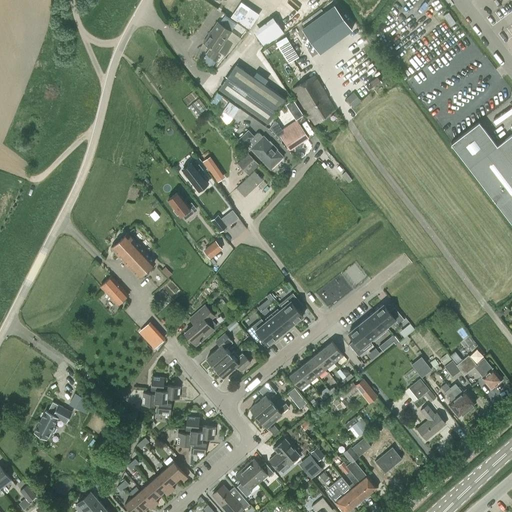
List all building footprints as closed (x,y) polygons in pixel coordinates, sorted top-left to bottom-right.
[(314,0),(279,24),(284,31),(327,2),(325,0),(314,0)] [(230,17),(250,28),(257,14),(237,4),(230,17)] [(352,29),(334,5),(302,28),(319,53),(352,29)] [(264,46),(284,32),(272,16),(252,30),(264,46)] [(217,22),(204,42),(211,47),(206,54),(216,61),(221,53),(217,51),(231,31),(217,22)] [(286,36),(275,43),(288,63),(298,57),(286,36)] [(268,123),(285,98),(236,64),(219,88),(268,123)] [(334,108),(314,75),(292,88),(315,124),(334,108)] [(380,81),(377,77),(366,85),(369,89),(377,83),(380,81)] [(361,101),(353,92),(345,99),(353,108),(361,101)] [(303,115),(293,100),(292,100),(289,95),(284,101),(286,104),(296,120),(297,119),(298,122),(300,122),(305,119),(302,116),(303,115)] [(232,119),(239,108),(229,101),(222,112),(232,119)] [(275,120),(269,128),(281,141),(284,139),(286,142),(291,149),(305,140),(308,138),(302,127),(297,120),(281,130),(275,120)] [(479,121),(451,143),(511,222),(511,133),(497,145),(479,121)] [(253,137),(254,136),(248,130),(238,139),(244,146),(253,137)] [(254,136),(244,146),(249,151),(251,148),(270,168),(282,157),(263,137),(259,132),(257,133),(254,136)] [(249,152),(237,163),(248,174),(259,163),(249,152)] [(207,159),(202,162),(217,182),(221,180),(222,179),(207,159)] [(186,177),(188,176),(198,190),(208,183),(199,172),(202,169),(198,164),(195,167),(192,162),(182,170),(184,172),(183,173),(186,177)] [(255,171),(237,188),(245,195),(262,178),(255,171)] [(348,182),(352,180),(345,171),(342,174),(348,182)] [(177,192),(168,200),(175,209),(173,210),(177,215),(179,214),(180,215),(189,208),(191,210),(195,207),(191,203),(188,205),(177,192)] [(232,210),(226,215),(232,222),(238,218),(232,210)] [(218,216),(212,221),(220,232),(226,227),(221,219),(218,216)] [(128,233),(112,247),(138,277),(154,262),(128,233)] [(210,257),(221,248),(216,242),(205,251),(210,257)] [(168,277),(171,274),(165,267),(162,270),(168,277)] [(128,294),(111,276),(100,286),(117,304),(128,294)] [(261,312),(275,300),(270,293),(266,296),(268,298),(257,307),(261,312)] [(297,309),(302,305),(292,293),(278,304),(281,308),(294,323),(303,316),(297,309)] [(404,319),(394,307),(389,311),(383,304),(374,311),(387,326),(395,319),(398,323),(404,319)] [(196,322),(185,332),(190,338),(194,342),(195,341),(197,344),(209,334),(207,332),(216,324),(211,318),(214,316),(205,305),(192,317),(196,322)] [(294,323),(281,308),(273,315),(285,330),(294,323)] [(498,316),(503,312),(500,308),(495,311),(498,316)] [(387,326),(374,311),(366,318),(378,333),(387,326)] [(285,330),(273,315),(264,322),(276,338),(285,330)] [(276,338),(264,322),(261,318),(247,329),(257,341),(262,337),(268,344),(276,338)] [(378,333),(366,318),(357,325),(369,340),(378,333)] [(239,324),(235,319),(227,327),(230,331),(239,324)] [(149,323),(139,333),(153,348),(163,338),(149,323)] [(415,329),(410,323),(405,328),(410,333),(415,329)] [(373,344),(369,340),(357,325),(348,333),(354,340),(349,344),(358,356),(373,344)] [(215,367),(230,354),(225,349),(233,342),(225,333),(216,341),(220,346),(207,358),(215,367)] [(382,350),(393,341),(395,344),(399,341),(393,334),(379,346),(382,350)] [(334,362),(343,355),(332,341),(323,348),(334,362)] [(376,347),(368,352),(371,358),(379,353),(376,347)] [(326,368),(334,362),(323,348),(315,355),(326,368)] [(238,356),(234,351),(230,354),(215,367),(223,376),(237,365),(241,370),(250,362),(242,353),(238,356)] [(315,355),(306,361),(318,375),(326,369),(315,355)] [(464,375),(477,365),(468,355),(456,365),(460,370),(464,375)] [(432,369),(421,356),(411,364),(422,377),(432,369)] [(491,388),(502,379),(493,368),(492,369),(491,367),(492,366),(484,357),(478,362),(485,372),(486,371),(488,373),(483,377),(491,388)] [(438,363),(434,359),(430,362),(433,367),(438,363)] [(453,377),(460,370),(456,365),(452,360),(444,366),(453,377)] [(306,361),(298,368),(309,382),(318,375),(306,361)] [(298,368),(289,375),(300,389),(309,382),(298,368)] [(340,369),(336,371),(343,379),(344,379),(346,377),(345,376),(342,371),(340,369)] [(155,389),(163,389),(164,377),(152,376),(151,388),(155,389)] [(375,395),(362,377),(354,383),(368,401),(375,395)] [(430,402),(436,398),(420,378),(408,387),(418,399),(424,394),(430,402)] [(339,393),(343,398),(357,387),(352,382),(339,393)] [(264,396),(273,388),(268,383),(259,390),(264,396)] [(456,383),(450,388),(468,409),(473,405),(473,404),(476,402),(466,390),(463,392),(456,383)] [(167,389),(167,397),(179,398),(180,386),(168,385),(167,389)] [(256,403),(250,408),(258,417),(274,404),(269,399),(276,392),(273,388),(264,396),(260,399),(259,397),(255,401),(256,403)] [(294,388),(288,393),(299,408),(306,403),(294,388)] [(463,413),(468,409),(450,388),(445,392),(453,401),(450,403),(459,415),(462,413),(463,413)] [(167,389),(163,389),(155,389),(155,393),(155,401),(159,401),(167,401),(167,397),(167,389)] [(155,401),(155,393),(143,392),(142,404),(154,405),(155,401)] [(76,394),(70,405),(85,412),(90,401),(76,394)] [(45,410),(34,432),(46,439),(51,431),(53,432),(54,431),(56,427),(56,426),(54,425),(58,417),(66,422),(72,412),(58,404),(53,401),(48,411),(45,410)] [(171,402),(167,401),(159,401),(158,413),(170,414),(171,402)] [(274,404),(258,417),(267,426),(289,407),(286,403),(278,409),(274,404)] [(428,419),(418,428),(426,439),(446,423),(437,412),(435,414),(427,404),(421,410),(428,419)] [(355,416),(344,425),(348,429),(349,428),(352,426),(359,435),(367,429),(369,427),(358,413),(355,415),(355,416)] [(190,429),(198,429),(200,417),(187,416),(186,428),(190,429)] [(305,430),(312,425),(308,419),(300,425),(305,430)] [(202,429),(202,437),(214,439),(215,426),(203,425),(202,429)] [(274,435),(278,431),(273,425),(269,429),(274,435)] [(202,429),(198,429),(190,429),(190,433),(190,441),(194,441),(202,441),(202,437),(202,429)] [(190,441),(190,433),(178,432),(177,444),(189,445),(190,441)] [(407,435),(392,448),(395,452),(407,467),(412,463),(411,463),(416,458),(409,449),(414,444),(407,435)] [(277,452),(269,459),(279,470),(287,463),(288,465),(300,455),(285,438),(274,448),(277,452)] [(351,448),(359,457),(371,447),(364,438),(351,448)] [(206,442),(202,441),(194,441),(193,453),(205,454),(206,442)] [(324,456),(317,446),(310,452),(317,461),(324,456)] [(351,448),(345,453),(352,462),(354,460),(359,457),(351,448)] [(407,467),(395,452),(389,458),(387,455),(379,462),(387,471),(391,468),(396,475),(402,470),(402,471),(407,467)] [(245,466),(258,482),(267,475),(269,477),(274,472),(265,462),(260,466),(254,458),(245,466)] [(352,462),(347,466),(353,473),(369,493),(377,486),(368,475),(367,475),(354,460),(352,462)] [(173,461),(165,468),(176,481),(180,477),(184,480),(187,477),(173,461)] [(305,470),(311,478),(322,469),(315,461),(305,470)] [(343,462),(339,465),(346,474),(346,473),(349,477),(353,482),(349,485),(351,488),(352,488),(361,500),(369,493),(353,473),(347,466),(343,462)] [(0,486),(10,478),(0,465),(0,486)] [(250,490),(258,482),(245,466),(236,474),(242,482),(237,486),(246,496),(251,492),(250,490)] [(165,468),(157,475),(171,491),(175,488),(172,484),(176,481),(165,468)] [(328,477),(323,472),(319,475),(324,481),(328,477)] [(157,475),(149,482),(160,495),(164,491),(167,494),(171,491),(157,475)] [(353,506),(361,500),(352,488),(351,488),(349,485),(345,488),(338,479),(334,483),(337,487),(353,506)] [(149,482),(141,489),(154,505),(159,502),(156,498),(160,495),(149,482)] [(121,491),(125,487),(121,483),(117,487),(121,491)] [(29,501),(36,496),(27,485),(20,491),(29,501)] [(224,485),(212,494),(227,511),(232,511),(241,505),(244,509),(250,504),(239,491),(233,496),(224,485)] [(337,487),(328,494),(335,502),(336,501),(344,511),(346,511),(353,506),(337,487)] [(97,498),(90,489),(77,501),(84,509),(97,498)] [(141,489),(132,496),(143,509),(148,505),(151,508),(154,505),(141,489)] [(132,496),(124,503),(126,505),(129,508),(131,511),(140,511),(143,509),(132,496)] [(316,511),(326,511),(327,511),(331,508),(322,497),(311,506),(316,511)] [(85,511),(97,511),(104,506),(97,498),(84,509),(85,511)] [(272,510),(276,507),(273,502),(268,506),(272,510)]
